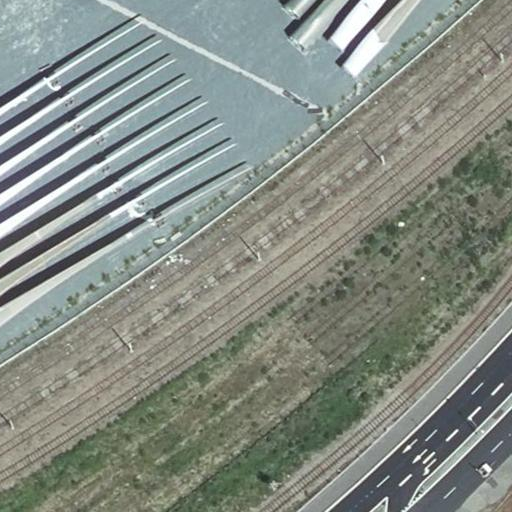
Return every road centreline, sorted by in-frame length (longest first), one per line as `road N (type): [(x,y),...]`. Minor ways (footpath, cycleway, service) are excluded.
road 1 (secondary): [(511,359),(357,511)]
road 2 (secondary): [(416,511),(511,418)]
